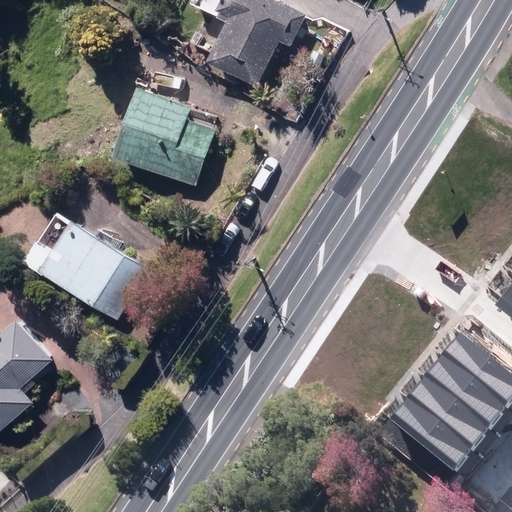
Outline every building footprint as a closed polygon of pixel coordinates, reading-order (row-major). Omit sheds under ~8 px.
[(209,65),(258,90),(280,44),(292,49),(307,19),(269,0),(225,0),(219,14),(231,20),(209,65)] [(197,188),(199,188),(217,132),(188,123),(193,108),(139,91),(137,98),(130,96),(125,114),(129,115),(124,132),(114,129),(106,154),(116,157),(114,161),(197,188)] [(23,260),(119,319),(151,265),(71,217),(52,248),(37,238),(23,260)] [(511,284),(497,304),(511,316),(511,284)] [(0,429),(34,400),(26,390),(37,381),(32,375),(53,357),(18,316),(0,330),(0,429)] [(511,373),(460,332),(442,355),(507,407),(511,400),(511,373)] [(442,355),(424,376),(489,429),(507,407),(442,355)] [(424,376),(408,396),(473,449),(489,429),(424,376)] [(408,396),(389,419),(455,471),(473,449),(408,396)]
